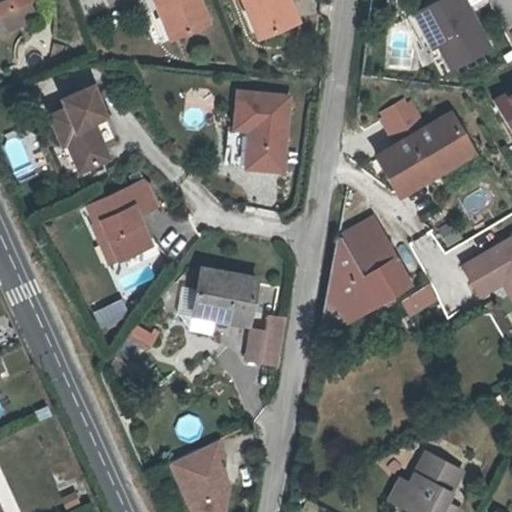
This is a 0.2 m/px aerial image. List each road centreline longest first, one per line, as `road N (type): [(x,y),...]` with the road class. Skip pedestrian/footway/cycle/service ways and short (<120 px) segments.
road 1 (unclassified): [(347,0),(268,511)]
road 2 (tertiary): [(17,271),(126,511)]
